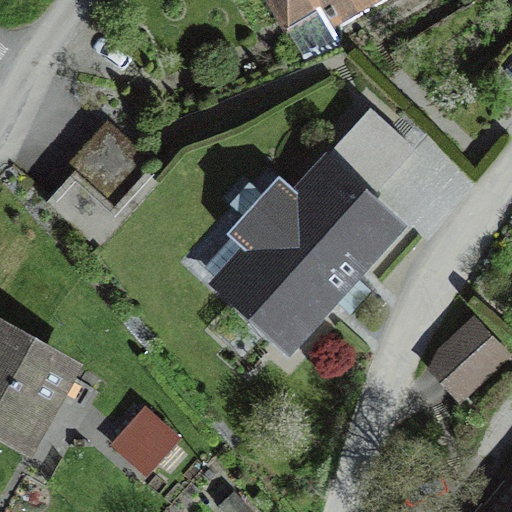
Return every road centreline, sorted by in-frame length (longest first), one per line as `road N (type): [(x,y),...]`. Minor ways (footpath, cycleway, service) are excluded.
road 1 (residential): [(511,185),(428,280),(350,511)]
road 2 (residential): [(0,154),(46,64),(103,0)]
